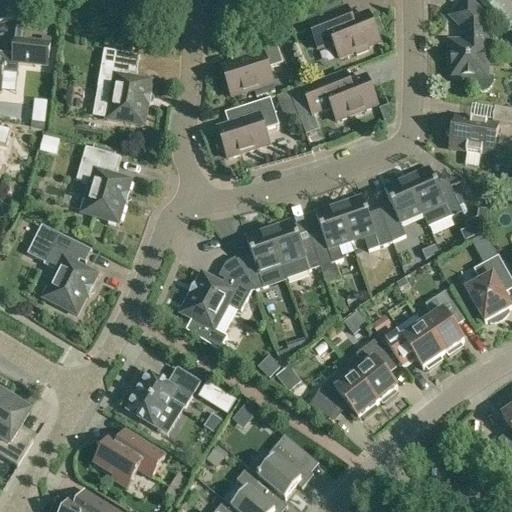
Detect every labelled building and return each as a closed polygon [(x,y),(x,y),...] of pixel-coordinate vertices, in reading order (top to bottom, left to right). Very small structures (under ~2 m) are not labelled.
[(18,76),(19,66),(48,69),(51,45),(22,42),(24,18),(34,16),(30,0),(18,0),(0,4),(0,24),(17,20),(15,41),(13,56),(0,54),(0,94),(1,95),(3,74),(18,76)] [(511,19),(495,0),(482,0),(511,34),(511,33),(511,19)] [(450,82),(488,81),(487,19),(468,1),(451,19),(462,30),(462,43),(449,44),(450,82)] [(379,45),(368,16),(341,27),(336,15),(308,26),(319,51),(334,45),(340,60),(356,54),(357,57),(368,53),(367,50),(379,45)] [(232,99),(273,86),(268,71),(283,66),(275,40),(247,49),(251,61),(223,70),(232,99)] [(140,58),(104,52),(98,90),(112,92),(107,122),(144,128),(148,107),(150,107),(152,97),(150,96),(152,84),(130,80),(131,75),(137,76),(140,58)] [(337,124),(377,108),(366,80),(338,91),(333,78),(302,90),(313,117),(332,109),(337,124)] [(228,161),(269,148),(264,133),(279,128),(271,101),(243,110),(247,123),(219,132),(228,161)] [(511,111),(495,109),(492,123),(511,126),(511,111)] [(46,112),(28,110),(26,129),(44,130),(46,112)] [(480,157),(480,158),(482,158),(482,156),(494,158),(499,129),(487,127),(487,125),(486,124),(486,125),(473,123),(473,122),(472,122),(471,124),(455,121),(453,130),(446,135),(451,142),(449,151),(466,154),(466,156),(467,156),(467,155),(480,157)] [(0,146),(7,148),(11,132),(0,129),(0,146)] [(86,150),(77,183),(90,187),(82,215),(119,226),(125,205),(127,206),(130,196),(128,195),(131,183),(109,176),(111,171),(117,173),(121,160),(86,150)] [(416,180),(408,184),(423,216),(435,211),(441,224),(462,214),(450,188),(439,193),(429,169),(414,176),(416,180)] [(423,216),(408,184),(400,187),(398,183),(384,190),(394,213),(382,218),(393,245),(406,239),(400,226),(423,216)] [(393,245),(382,218),(370,222),(362,198),(347,204),(348,208),(340,211),(351,245),(364,240),(369,254),(393,245)] [(323,239),(312,243),(321,269),(327,287),(341,282),(335,266),(344,263),(339,249),(351,245),(340,211),(332,214),(330,209),(315,214),(323,239)] [(279,232),(270,235),(282,269),(305,261),(309,273),(321,269),(312,243),(300,246),(292,222),(277,228),(279,232)] [(98,277),(77,267),(80,262),(86,265),(92,253),(43,228),(29,257),(45,265),(44,267),(57,274),(43,301),(78,318),(87,298),(89,299),(94,289),(92,288),(98,277)] [(254,263),(240,267),(240,268),(255,290),(256,293),(274,287),(270,273),(282,269),(270,235),(262,238),(260,233),(245,239),(254,263)] [(511,284),(511,282),(498,259),(474,272),(481,285),(467,293),(485,326),(489,324),(490,326),(495,326),(499,325),(503,323),(507,319),(509,315),(508,313),(511,311),(500,291),(511,284)] [(240,268),(240,267),(236,260),(226,266),(219,279),(225,282),(222,286),(202,276),(196,287),(194,286),(189,295),(191,296),(181,316),(192,322),(186,333),(228,359),(232,352),(223,347),(228,339),(215,332),(228,307),(241,314),(251,295),(256,293),(255,290),(240,268)] [(433,319),(422,327),(444,358),(447,356),(449,359),(463,349),(461,346),(464,344),(452,325),(462,319),(445,294),(425,307),(433,319)] [(444,358),(422,327),(417,319),(387,339),(401,360),(411,353),(423,372),(426,370),(428,373),(443,363),(441,360),(444,358)] [(286,346),(288,352),(292,364),(308,351),(306,340),(286,346)] [(365,369),(355,377),(378,406),(381,404),(383,407),(397,396),(395,393),(398,391),(384,373),(393,366),(375,343),(356,357),(365,369)] [(283,371),(278,357),(269,367),(270,368),(260,378),(270,384),(283,371)] [(201,370),(196,378),(207,385),(212,377),(201,370)] [(185,411),(200,385),(178,371),(168,387),(150,376),(127,413),(154,430),(169,406),(174,404),(185,411)] [(378,406),(355,377),(336,391),(330,384),(320,392),(309,409),(329,421),(335,412),(345,404),(359,422),(362,420),(364,422),(377,412),(375,409),(378,406)] [(208,385),(200,399),(227,416),(235,402),(208,385)] [(0,409),(8,396),(2,393),(0,391),(0,409)] [(14,400),(8,396),(0,409),(0,458),(17,469),(32,444),(16,434),(28,414),(24,409),(19,404),(14,400)] [(511,406),(503,413),(505,416),(502,418),(511,432),(511,438),(502,446),(511,460),(511,406)] [(219,417),(212,428),(223,435),(230,424),(219,417)] [(112,482),(127,491),(138,472),(152,480),(165,459),(130,437),(123,449),(110,441),(95,466),(114,478),(112,482)] [(273,461),(258,479),(286,502),(298,488),(302,492),(314,478),(299,466),(307,457),(285,439),(270,458),(273,461)] [(286,511),(288,509),(246,474),(237,484),(247,492),(232,510),(234,511),(286,511)] [(183,499),(193,481),(184,476),(174,494),(183,499)]
